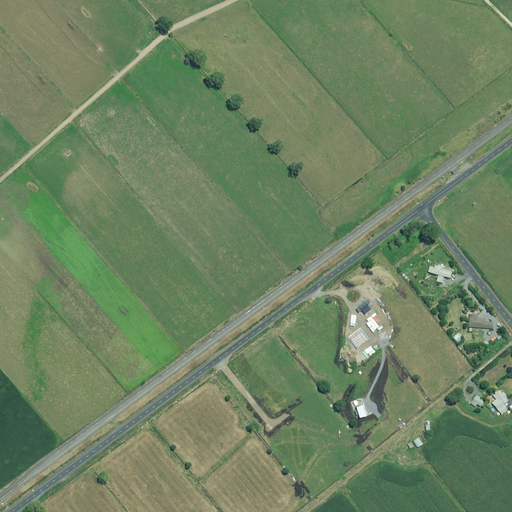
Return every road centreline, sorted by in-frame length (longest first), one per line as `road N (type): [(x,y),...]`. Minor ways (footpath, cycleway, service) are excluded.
road 1 (tertiary): [(13,511),(422,208)]
road 2 (track): [(233,0),(174,27),(0,183)]
road 3 (unclassified): [(511,323),(422,208)]
